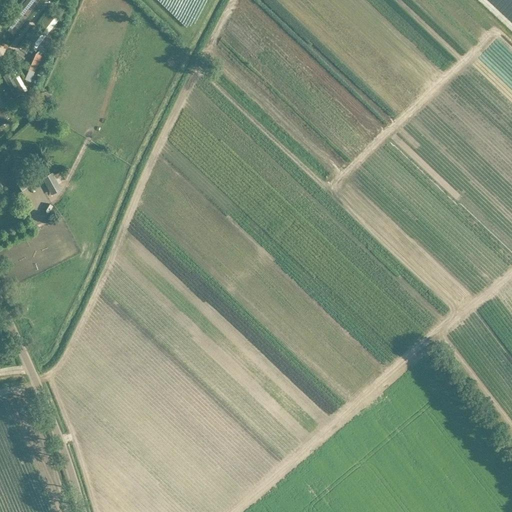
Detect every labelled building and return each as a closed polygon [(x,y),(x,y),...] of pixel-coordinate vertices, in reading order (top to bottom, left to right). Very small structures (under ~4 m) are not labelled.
[(26,0),(6,25),(10,27),(7,31),(8,33),(34,0),(26,0)] [(45,54),(50,40),(53,34),(49,31),(59,19),(54,16),(32,45),(36,48),(45,54)] [(34,73),(42,55),(36,53),(28,70),(34,73)] [(12,71),(3,76),(14,97),(24,91),(12,71)] [(51,95),(42,91),(38,102),(46,105),(51,95)] [(0,126),(8,122),(0,108),(2,107),(13,101),(11,97),(2,102),(0,98),(0,126)] [(24,98),(18,102),(21,108),(28,104),(24,98)] [(15,193),(33,183),(24,167),(6,176),(15,193)] [(52,173),(46,176),(54,193),(61,189),(52,173)]
